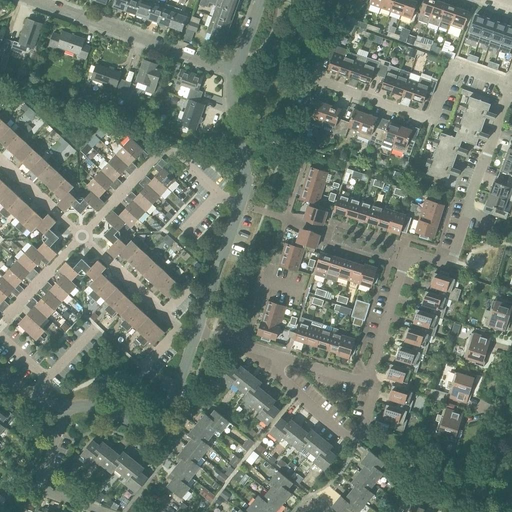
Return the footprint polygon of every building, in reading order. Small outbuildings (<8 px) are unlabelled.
[(128,0),(115,0),(113,7),(125,11),(128,0)] [(128,0),(125,11),(136,15),(141,1),(142,1),(142,0),(128,0)] [(142,1),(141,1),(136,15),(148,19),(154,2),(153,2),(150,0),(148,1),(148,3),(142,1)] [(154,0),(153,2),(154,2),(148,19),(159,23),(164,9),(158,7),(160,1),(158,0),(154,0)] [(216,0),(211,0),(210,3),(216,5),(236,12),(240,1),(238,0),(218,0),(218,1),(216,0)] [(372,0),(371,5),(381,8),(384,0),(372,0)] [(392,12),(395,0),(384,0),(381,8),(392,12)] [(402,16),(407,0),(395,0),(392,12),(402,16)] [(412,19),(418,3),(410,0),(407,0),(402,16),(412,19)] [(437,1),(434,0),(425,0),(419,20),(429,24),(429,23),(431,18),(432,19),(432,18),(431,18),(437,1)] [(431,18),(429,23),(440,27),(448,5),(437,1),(431,18),(432,18),(432,19),(431,18)] [(164,9),(159,23),(170,27),(177,8),(165,4),(164,9)] [(216,5),(213,16),(232,23),(236,12),(216,5)] [(458,8),(448,5),(440,27),(439,28),(449,31),(451,26),(452,25),(458,8)] [(182,10),(177,8),(170,27),(182,31),(184,25),(187,26),(190,19),(187,17),(180,15),(182,10)] [(451,26),(449,31),(461,35),(463,30),(464,30),(470,13),(458,8),(452,25),(451,26)] [(477,15),(468,39),(479,43),(487,19),(477,15)] [(201,19),(193,16),(191,21),(200,24),(201,19)] [(213,16),(209,28),(228,34),(232,23),(213,16)] [(347,16),(345,22),(358,26),(360,22),(360,20),(347,16)] [(487,19),(479,43),(489,47),(498,22),(487,19)] [(14,42),(11,50),(12,51),(23,54),(28,52),(29,48),(34,49),(42,25),(28,20),(19,43),(14,42)] [(498,22),(489,47),(499,50),(500,50),(508,26),(498,22)] [(511,27),(508,26),(500,50),(510,54),(511,49),(511,27)] [(367,29),(360,27),(357,34),(365,37),(366,32),(367,29)] [(209,28),(207,32),(212,34),(210,41),(224,46),(228,34),(209,28)] [(0,57),(2,58),(5,52),(9,40),(4,39),(6,33),(0,30),(0,57)] [(58,47),(79,55),(78,57),(86,59),(90,47),(83,45),(85,40),(84,40),(84,41),(73,37),(74,34),(73,34),(72,36),(64,32),(62,36),(53,33),(49,47),(57,50),(58,47)] [(395,34),(394,39),(406,43),(408,39),(395,34)] [(413,46),(414,45),(414,44),(414,43),(415,41),(416,37),(410,35),(406,44),(413,46)] [(9,40),(5,52),(10,54),(11,50),(14,42),(9,40)] [(327,57),(333,60),(329,70),(339,74),(345,57),(346,57),(346,56),(347,52),(348,50),(338,46),(339,44),(333,42),(327,57)] [(421,48),(420,48),(431,52),(433,46),(428,44),(427,45),(422,44),(421,48)] [(433,46),(431,52),(441,55),(442,51),(442,50),(442,49),(433,46)] [(419,51),(408,47),(405,56),(415,59),(416,55),(418,55),(419,52),(419,51)] [(365,64),(367,59),(367,58),(369,53),(360,49),(358,55),(350,77),(360,81),(366,65),(365,64)] [(346,57),(345,57),(339,74),(350,77),(358,55),(347,52),(346,56),(346,57)] [(380,77),(386,61),(380,59),(379,62),(367,58),(367,59),(365,64),(366,65),(360,81),(370,85),(374,74),(380,77)] [(137,82),(148,86),(145,92),(153,95),(161,71),(158,70),(158,69),(156,69),(157,66),(144,61),(137,82)] [(391,66),(392,63),(386,61),(380,77),(386,79),(382,89),(393,93),(398,79),(399,76),(399,75),(401,69),(391,66)] [(116,88),(115,91),(121,93),(125,81),(119,79),(121,74),(97,65),(92,79),(116,88)] [(399,76),(398,79),(393,93),(403,96),(411,73),(401,70),(401,69),(399,75),(399,76)] [(178,83),(191,88),(189,94),(201,98),(203,92),(199,91),(203,78),(183,70),(178,83)] [(421,77),(411,73),(403,96),(413,100),(419,85),(419,83),(419,82),(421,77)] [(419,83),(419,85),(413,100),(424,104),(427,94),(433,95),(438,80),(432,78),(431,81),(421,77),(419,82),(419,83)] [(117,103),(124,106),(131,83),(125,81),(121,93),(117,103)] [(187,100),(190,101),(181,125),(196,130),(198,123),(201,124),(203,120),(200,119),(204,106),(199,104),(201,98),(189,94),(187,100)] [(75,95),(73,103),(80,105),(83,97),(75,95)] [(472,98),(470,97),(463,118),(484,125),(491,105),(489,104),(485,103),(482,102),(479,100),(475,99),(472,98)] [(309,108),(305,122),(311,124),(312,124),(323,128),(323,126),(324,123),(331,106),(319,101),(316,111),(309,108)] [(331,106),(324,123),(323,126),(334,130),(334,132),(340,134),(345,121),(339,119),(342,110),(331,106)] [(345,121),(340,134),(346,136),(349,128),(360,132),(366,114),(355,110),(350,123),(345,121)] [(360,132),(358,137),(369,140),(367,145),(374,147),(376,143),(381,129),(375,127),(378,118),(366,114),(360,132)] [(12,119),(8,115),(0,123),(0,139),(10,129),(6,125),(12,119)] [(455,139),(462,141),(477,146),(484,125),(463,118),(456,138),(455,139)] [(381,129),(376,143),(374,147),(374,148),(376,149),(381,147),(381,145),(382,145),(382,146),(393,150),(401,127),(390,122),(386,132),(381,129)] [(14,132),(10,129),(0,139),(0,142),(6,148),(23,130),(20,126),(14,132)] [(48,126),(45,129),(50,134),(53,130),(48,126)] [(393,150),(404,154),(404,153),(411,155),(416,142),(410,140),(413,131),(401,127),(393,150)] [(103,128),(96,136),(100,140),(108,132),(103,128)] [(23,130),(6,148),(14,156),(26,143),(22,139),(27,133),(24,130),(23,130)] [(456,138),(442,133),(434,154),(455,161),(462,141),(455,139),(456,138)] [(88,144),(93,148),(100,140),(96,136),(88,144)] [(308,141),(306,146),(314,149),(316,143),(313,142),(313,140),(309,138),(308,141)] [(149,156),(148,155),(152,151),(146,145),(142,149),(131,139),(123,147),(136,159),(140,155),(145,160),(149,156)] [(30,147),(26,143),(14,156),(22,163),(39,145),(35,141),(30,147)] [(86,155),(93,148),(88,144),(81,151),(86,155)] [(43,148),(39,145),(22,163),(30,170),(42,158),(38,154),(43,148)] [(136,159),(123,147),(116,155),(134,171),(138,167),(133,163),(136,159)] [(440,179),(443,180),(447,182),(448,182),(455,161),(434,154),(427,174),(430,175),(433,177),(436,178),(440,179)] [(109,163),(122,174),(126,170),(131,175),(134,171),(116,155),(109,163)] [(46,162),(42,158),(30,170),(38,178),(55,160),(52,156),(46,162)] [(154,168),(159,173),(155,177),(168,189),(176,180),(163,168),(168,164),(163,159),(154,168)] [(59,163),(55,160),(38,178),(46,185),(58,172),(54,169),(59,163)] [(510,175),(508,181),(511,182),(511,162),(506,160),(502,172),(510,175)] [(122,174),(109,163),(101,171),(120,187),(123,183),(118,179),(122,174)] [(308,179),(326,185),(329,174),(311,169),(308,179)] [(62,176),(58,172),(46,185),(54,193),(71,174),(67,171),(62,176)] [(94,178),(107,190),(111,186),(116,191),(120,187),(101,171),(94,178)] [(354,171),(352,177),(357,179),(359,179),(361,173),(355,171),(354,171)] [(75,178),(71,174),(54,193),(62,200),(69,192),(69,193),(74,187),(70,183),(75,178)] [(152,181),(147,176),(143,180),(161,197),(168,189),(155,177),(152,181)] [(94,178),(87,187),(92,192),(105,203),(109,199),(104,194),(107,190),(94,178)] [(326,185),(308,179),(305,190),(322,195),(326,185)] [(139,184),(144,189),(141,193),(153,204),(161,197),(143,180),(139,184)] [(380,188),(382,182),(375,180),(373,186),(380,188)] [(495,183),(491,194),(508,201),(511,201),(511,182),(508,181),(507,186),(495,183)] [(5,183),(0,187),(0,202),(1,203),(12,190),(5,183)] [(403,190),(396,188),(394,195),(401,197),(401,196),(403,190)] [(1,203),(5,207),(0,211),(0,212),(4,215),(20,197),(12,190),(1,203)] [(185,204),(195,193),(191,190),(187,194),(188,195),(182,201),(185,204)] [(301,200),(311,203),(319,205),(322,195),(305,190),(301,200)] [(62,200),(57,205),(58,206),(65,212),(72,205),(77,200),(77,199),(69,193),(69,192),(62,200)] [(85,200),(90,205),(97,211),(105,203),(92,192),(85,199),(85,200)] [(137,196),(132,192),(128,196),(146,212),(153,204),(141,193),(137,196)] [(496,209),(493,215),(507,220),(509,213),(505,211),(508,201),(491,194),(487,206),(496,209)] [(125,199),(130,204),(126,208),(139,220),(146,212),(128,196),(125,199)] [(341,196),(336,211),(347,215),(352,199),(341,196)] [(28,205),(20,197),(4,215),(7,219),(12,213),(16,217),(28,205)] [(77,199),(77,200),(72,205),(81,214),(90,205),(85,200),(85,199),(84,198),(78,198),(77,199)] [(358,219),(363,203),(352,199),(347,215),(358,219)] [(424,212),(442,217),(445,207),(427,201),(424,212)] [(311,218),(310,222),(319,225),(321,221),(325,222),(329,209),(319,206),(319,205),(311,203),(307,216),(311,218)] [(369,222),(374,206),(363,203),(358,219),(369,222)] [(16,217),(21,221),(16,227),(20,230),(36,212),(28,205),(16,217)] [(380,226),(385,210),(374,206),(369,222),(380,226)] [(114,211),(113,211),(125,223),(131,228),(139,220),(126,208),(122,212),(117,208),(114,211)] [(380,226),(390,229),(395,213),(385,210),(380,226)] [(113,211),(106,219),(113,226),(118,231),(119,230),(125,223),(113,211)] [(44,219),(36,212),(20,230),(23,234),(28,229),(32,232),(44,219)] [(442,217),(424,212),(421,222),(438,228),(442,217)] [(407,217),(395,213),(390,229),(389,232),(401,235),(402,232),(406,218),(407,217)] [(37,227),(45,234),(50,229),(57,222),(49,214),(44,219),(32,232),(37,227)] [(412,219),(406,218),(402,232),(408,234),(412,219)] [(160,231),(163,228),(157,222),(154,226),(160,231)] [(417,233),(422,235),(421,238),(429,241),(430,238),(435,239),(438,228),(421,222),(417,233)] [(118,231),(113,226),(104,235),(113,244),(119,238),(120,237),(120,232),(119,230),(118,231)] [(44,241),(45,242),(46,242),(51,247),(60,238),(50,229),(45,234),(43,236),(44,241)] [(305,250),(305,249),(315,252),(319,240),(315,238),(316,234),(307,231),(306,235),(301,234),(297,247),(305,250)] [(119,238),(113,244),(107,251),(115,259),(120,253),(127,246),(126,245),(119,238)] [(127,246),(120,253),(128,260),(144,242),(141,239),(136,245),(132,241),(127,246)] [(46,242),(45,242),(38,250),(51,261),(58,253),(51,247),(46,242)] [(148,246),(144,242),(128,260),(136,268),(147,255),(143,251),(148,246)] [(297,247),(288,244),(284,254),(302,260),(305,250),(297,247)] [(26,253),(38,265),(42,261),(47,265),(51,261),(38,250),(33,245),(26,253)] [(38,265),(26,253),(18,261),(36,277),(40,273),(35,268),(38,265)] [(151,259),(147,255),(136,268),(144,275),(160,257),(156,254),(151,259)] [(302,260),(284,254),(281,265),(298,271),(302,260)] [(328,273),(334,258),(321,254),(315,274),(327,278),(328,273)] [(165,261),(160,257),(144,275),(152,283),(164,270),(160,266),(165,261)] [(74,268),(80,273),(79,273),(82,275),(86,275),(88,273),(87,273),(92,267),(83,258),(74,268)] [(337,282),(338,277),(339,277),(344,261),(334,258),(328,273),(327,278),(337,282)] [(88,273),(95,280),(95,281),(102,274),(107,268),(99,260),(92,267),(87,273),(88,273)] [(11,269),(23,280),(27,276),(33,281),(36,277),(18,261),(11,269)] [(80,273),(74,268),(67,261),(60,269),(72,281),(79,273),(80,273)] [(350,281),(355,265),(344,261),(339,277),(350,281)] [(350,281),(361,284),(366,268),(355,265),(350,281)] [(366,265),(366,268),(361,284),(372,288),(374,283),(377,284),(380,275),(376,274),(378,269),(366,265)] [(23,280),(11,269),(3,277),(21,293),(25,290),(19,285),(23,280)] [(56,274),(61,278),(58,282),(70,294),(78,286),(72,281),(60,269),(56,274)] [(168,274),(164,270),(152,283),(160,289),(176,272),(172,269),(168,274)] [(179,275),(176,272),(160,289),(168,297),(179,285),(174,280),(179,275)] [(446,299),(447,299),(447,300),(458,303),(462,291),(454,289),(456,281),(449,279),(450,275),(442,272),(441,276),(435,274),(432,286),(442,289),(440,297),(439,297),(446,299)] [(90,286),(94,290),(89,295),(93,299),(109,281),(102,274),(95,281),(95,280),(90,286)] [(0,280),(0,288),(9,296),(12,292),(18,297),(21,293),(3,277),(0,280)] [(54,286),(49,281),(45,285),(63,302),(70,294),(58,282),(54,286)] [(117,288),(109,281),(93,299),(97,302),(102,297),(106,301),(117,288)] [(41,290),(46,295),(43,298),(56,310),(63,302),(45,285),(41,290)] [(9,296),(0,288),(0,303),(7,309),(10,305),(5,300),(9,296)] [(106,301),(110,305),(105,310),(109,313),(125,296),(117,288),(106,301)] [(426,293),(423,304),(433,307),(431,315),(430,315),(438,317),(443,318),(447,306),(444,306),(446,299),(439,297),(440,297),(426,293)] [(133,303),(125,296),(109,313),(112,317),(117,312),(121,316),(133,303)] [(39,302),(34,297),(30,301),(48,318),(56,310),(43,298),(39,302)] [(354,309),(367,313),(370,304),(356,300),(354,309)] [(28,315),(37,323),(40,327),(41,326),(48,318),(30,301),(27,305),(32,310),(28,315)] [(269,301),(269,303),(266,312),(283,317),(287,307),(269,301)] [(484,317),(487,318),(485,325),(504,331),(508,318),(510,319),(511,313),(511,303),(506,302),(505,305),(493,301),(489,311),(486,310),(484,317)] [(121,316),(125,319),(121,325),(124,328),(141,310),(133,303),(121,316)] [(367,313),(354,309),(351,317),(365,322),(367,313)] [(149,318),(141,310),(124,328),(128,332),(133,327),(137,330),(149,318)] [(418,311),(414,322),(424,325),(422,333),(429,336),(429,335),(434,336),(438,325),(436,324),(438,317),(430,315),(431,315),(418,311)] [(266,312),(262,322),(280,328),(283,317),(266,312)] [(23,319),(20,316),(16,320),(28,332),(37,323),(28,315),(23,319)] [(296,327),(298,319),(292,317),(290,325),(296,327)] [(141,334),(136,339),(134,343),(137,347),(141,343),(140,343),(157,325),(149,318),(137,330),(141,334)] [(300,322),(297,333),(295,339),(306,343),(312,326),(311,326),(313,321),(301,318),(300,322)] [(312,326),(306,343),(317,346),(322,330),(324,325),(313,321),(312,326)] [(259,334),(263,335),(262,339),(270,342),(272,338),(276,340),(280,328),(262,322),(259,334)] [(40,327),(37,323),(28,332),(41,343),(45,339),(42,336),(46,331),(41,326),(40,327)] [(140,343),(141,343),(144,346),(149,341),(153,345),(165,332),(157,325),(140,343)] [(333,333),(328,350),(338,353),(339,353),(344,337),(337,334),(338,330),(335,329),(333,333)] [(409,329),(405,340),(415,344),(413,351),(413,352),(420,354),(421,353),(426,355),(429,343),(427,342),(429,336),(422,333),(409,329)] [(328,350),(333,333),(322,330),(317,346),(328,350)] [(463,358),(475,361),(474,364),(483,367),(488,353),(485,353),(490,339),(471,333),(463,358)] [(355,340),(344,337),(339,353),(338,353),(338,355),(349,359),(351,354),(355,355),(357,346),(354,345),(355,340)] [(404,370),(411,372),(411,373),(417,374),(420,362),(418,362),(420,354),(413,352),(413,351),(400,347),(396,358),(406,362),(404,369),(404,370)] [(238,371),(230,365),(219,380),(230,389),(233,385),(237,379),(233,376),(238,371)] [(397,380),(395,388),(408,392),(412,381),(409,380),(411,373),(411,372),(404,370),(404,369),(391,365),(387,376),(397,380)] [(233,376),(237,379),(233,385),(240,390),(251,375),(241,367),(238,371),(233,376)] [(430,396),(429,398),(446,403),(448,397),(465,403),(470,390),(472,390),(475,379),(454,373),(451,383),(447,382),(445,389),(449,390),(448,394),(443,393),(432,389),(432,391),(431,390),(429,396),(430,396)] [(263,384),(251,375),(240,390),(246,395),(251,390),(255,393),(259,388),(263,384)] [(396,409),(407,413),(410,414),(414,402),(411,401),(413,394),(408,392),(395,388),(392,387),(389,398),(399,401),(396,409)] [(251,390),(246,395),(243,399),(254,408),(266,393),(259,388),(255,393),(251,390)] [(277,402),(266,393),(254,408),(260,413),(265,408),(269,411),(273,406),(277,402)] [(7,410),(5,408),(1,413),(0,412),(0,425),(5,429),(15,416),(11,414),(14,410),(10,406),(7,410)] [(265,408),(260,413),(257,417),(268,426),(280,411),(273,406),(269,411),(265,408)] [(382,417),(393,420),(391,429),(404,433),(407,421),(405,420),(407,413),(396,409),(386,406),(382,417)] [(436,433),(447,437),(446,440),(455,443),(460,428),(458,428),(462,414),(443,409),(441,416),(437,415),(435,421),(439,423),(436,433)] [(212,426),(217,430),(221,433),(230,422),(215,410),(209,417),(215,422),(212,426)] [(215,422),(209,417),(205,414),(197,425),(212,437),(217,430),(212,426),(215,422)] [(288,424),(281,419),(269,433),(280,442),(283,438),(288,433),(283,429),(288,424)] [(283,429),(288,433),(283,438),(290,443),(302,429),(291,420),(288,424),(283,429)] [(192,439),(197,443),(201,439),(206,444),(212,437),(197,425),(188,436),(192,439)] [(257,434),(252,429),(249,433),(254,438),(257,434)] [(308,434),(302,429),(290,443),(300,452),(304,448),(308,443),(304,439),(308,434)] [(308,443),(304,448),(300,452),(300,453),(306,458),(310,453),(322,439),(311,430),(308,434),(304,439),(308,443)] [(197,443),(192,439),(187,446),(201,458),(210,447),(206,444),(201,439),(197,443)] [(255,443),(250,439),(243,448),(248,452),(255,443)] [(333,447),(322,439),(310,453),(317,459),(321,453),(325,457),(330,451),(333,447)] [(92,441),(81,455),(80,456),(91,465),(94,461),(99,455),(94,452),(99,446),(92,441)] [(94,452),(99,455),(94,461),(101,466),(113,451),(102,442),(99,446),(94,452)] [(262,454),(266,449),(260,445),(257,449),(262,454)] [(182,460),(188,464),(191,460),(196,465),(201,458),(187,446),(178,456),(182,460)] [(120,456),(113,451),(101,466),(112,475),(115,471),(120,465),(115,462),(120,456)] [(321,453),(317,459),(313,463),(324,472),(336,457),(330,451),(325,457),(321,453)] [(115,462),(120,465),(115,471),(122,476),(134,461),(123,452),(120,456),(115,462)] [(254,452),(247,461),(252,466),(260,457),(254,452)] [(365,466),(371,470),(374,466),(379,470),(385,463),(370,452),(361,463),(365,466)] [(236,468),(241,461),(236,457),(230,464),(236,468)] [(17,467),(23,471),(27,466),(30,461),(26,458),(24,462),(22,460),(17,467)] [(282,459),(278,465),(283,469),(287,464),(282,459)] [(188,464),(182,460),(177,466),(192,478),(200,468),(196,465),(191,460),(188,464)] [(145,469),(134,461),(122,476),(128,481),(133,475),(137,478),(141,474),(145,469)] [(288,464),(283,470),(291,477),(298,468),(291,462),(288,465),(288,464)] [(173,480),(178,484),(181,480),(187,485),(192,478),(177,466),(169,477),(173,480)] [(371,470),(365,466),(360,473),(375,484),(383,474),(379,470),(374,466),(371,470)] [(246,474),(240,470),(233,478),(239,483),(246,474)] [(83,472),(77,478),(80,481),(86,475),(83,472)] [(227,478),(220,472),(216,478),(224,483),(227,478)] [(274,486),(279,490),(282,486),(287,491),(293,484),(278,472),(269,483),(274,486)] [(355,487),(361,491),(364,487),(369,491),(375,484),(360,473),(351,484),(355,487)] [(133,475),(128,481),(125,485),(136,494),(148,479),(141,474),(137,478),(133,475)] [(178,484),(173,480),(167,487),(182,499),(191,488),(187,485),(181,480),(178,484)] [(279,490),(274,486),(268,493),(283,504),(291,494),(287,491),(282,486),(279,490)] [(361,491),(355,487),(350,493),(365,505),(373,494),(369,491),(364,487),(361,491)] [(205,488),(200,493),(210,502),(215,496),(205,488)] [(224,490),(220,496),(225,499),(229,494),(224,490)] [(265,508),(269,511),(276,511),(283,504),(268,493),(263,499),(268,504),(265,508)] [(350,504),(347,508),(351,511),(359,511),(365,505),(350,493),(345,500),(350,504)] [(220,506),(225,500),(220,496),(215,502),(220,506)] [(268,504),(263,499),(259,496),(250,507),(256,511),(269,511),(265,508),(268,504)] [(345,500),(340,497),(332,508),(336,511),(351,511),(347,508),(350,504),(345,500)] [(402,510),(408,511),(432,511),(413,505),(414,500),(407,497),(402,510)]
